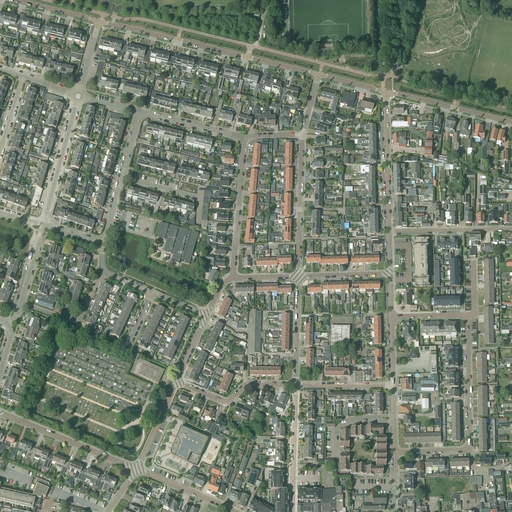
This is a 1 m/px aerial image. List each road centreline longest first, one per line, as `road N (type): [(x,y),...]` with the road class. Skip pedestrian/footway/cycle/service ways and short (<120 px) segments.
road 1 (residential): [(318,74),(99,21)]
road 2 (residential): [(394,453),(468,448),(467,315)]
road 3 (residential): [(135,469),(0,413)]
road 4 (residential): [(297,276),(301,135)]
road 5 (residential): [(389,232),(386,92)]
road 6 (unclassified): [(233,278),(243,139)]
road 7 (residential): [(42,224),(77,96)]
road 8 (residential): [(511,123),(386,92)]
road 9 (residential): [(295,385),(250,384),(222,401),(175,382)]
road 10 (residential): [(292,511),(295,385)]
road 11 (residential): [(389,232),(511,229)]
